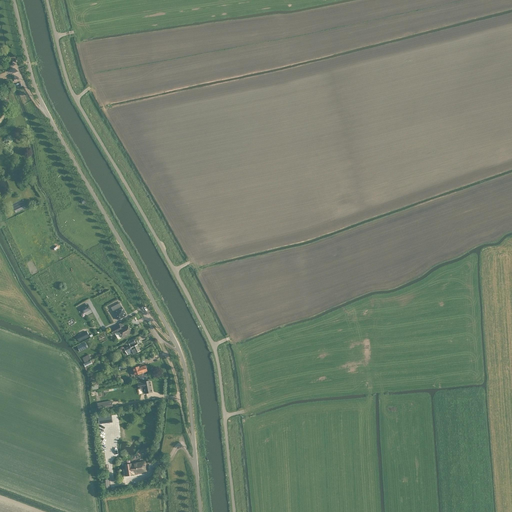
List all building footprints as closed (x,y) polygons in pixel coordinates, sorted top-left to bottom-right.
[(120,302),(111,306),(118,319),(127,314),(120,302)] [(91,307),(88,303),(81,306),(84,311),(91,307)] [(132,331),(128,323),(121,327),(120,323),(111,328),(113,333),(118,330),(122,337),(129,334),(128,332),(132,331)] [(86,344),(84,341),(77,345),(80,350),(84,348),(83,345),(86,344)] [(126,351),(128,353),(133,351),(134,353),(140,349),(137,343),(131,346),(130,344),(124,347),(126,351)] [(82,357),(85,362),(88,360),(87,359),(91,357),(89,354),(82,357)] [(148,370),(146,364),(139,366),(139,365),(133,367),(135,374),(141,372),(144,371),(148,370)] [(152,391),(150,379),(137,381),(139,388),(145,386),(146,392),(152,391)] [(111,400),(98,402),(99,409),(113,406),(111,400)] [(111,414),(98,416),(99,422),(112,421),(111,414)] [(145,460),(133,462),(133,461),(124,463),(126,474),(135,473),(134,472),(146,470),(145,460)]
